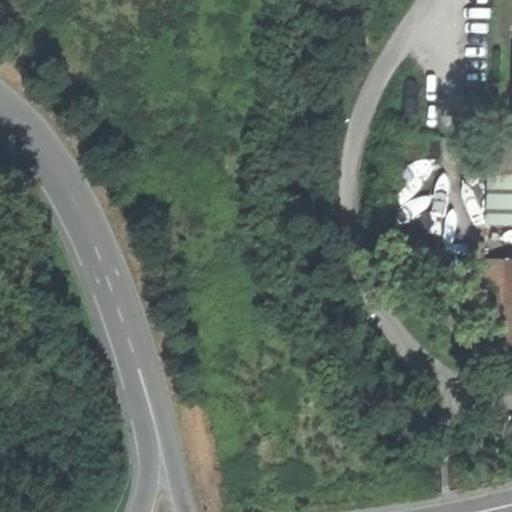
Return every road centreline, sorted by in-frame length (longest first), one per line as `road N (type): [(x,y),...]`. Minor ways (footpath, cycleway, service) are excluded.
road 1 (trunk): [(0,103),(72,196),(116,304)]
road 2 (trunk): [(116,304),(150,374),(188,511)]
road 3 (trunk): [(116,304),(148,450),(140,511)]
